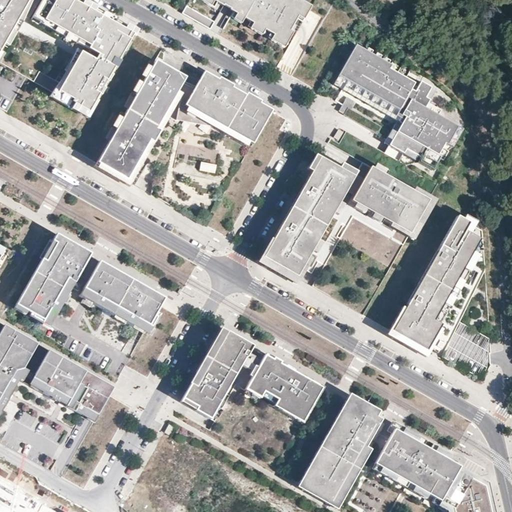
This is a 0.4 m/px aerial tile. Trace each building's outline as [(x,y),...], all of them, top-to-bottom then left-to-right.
[(0,0),(0,60),(34,0),(0,0)] [(77,0),(39,0),(27,23),(92,60),(89,65),(69,54),(44,99),(83,121),(134,32),(77,0)] [(212,0),(215,1),(284,41),(303,6),(293,0),(212,0)] [(186,6),(182,13),(203,26),(207,18),(186,6)] [(207,18),(203,26),(210,29),(214,22),(207,18)] [(355,45),(338,75),(347,80),(356,85),(364,90),(373,95),(381,99),(390,104),(398,109),(393,119),(398,121),(395,125),(391,133),(395,135),(388,146),(403,154),(405,149),(417,156),(420,158),(418,162),(432,170),(439,158),(440,157),(437,155),(441,148),(444,144),(446,145),(456,127),(436,116),(424,109),(426,104),(434,90),(420,82),(415,92),(410,90),(414,83),(388,68),(390,65),(355,45)] [(185,78),(155,60),(151,67),(183,81),(185,78)] [(183,81),(151,67),(117,127),(96,163),(126,180),(138,159),(132,156),(135,150),(141,154),(171,101),(179,102),(176,120),(211,127),(220,132),(246,147),(244,149),(248,151),(249,149),(271,110),(210,75),(202,89),(195,86),(183,81)] [(202,89),(210,75),(203,72),(195,86),(202,89)] [(338,75),(333,85),(341,90),(347,80),(338,75)] [(347,80),(341,90),(350,95),(356,85),(347,80)] [(356,85),(350,95),(359,100),(364,90),(356,85)] [(364,90),(359,100),(367,104),(373,95),(364,90)] [(373,95),(367,104),(376,109),(381,99),(373,95)] [(347,96),(342,105),(347,108),(344,113),(377,132),(381,125),(352,109),(356,101),(347,96)] [(381,99),(376,109),(384,114),(390,104),(381,99)] [(390,104),(384,114),(393,119),(398,109),(390,104)] [(439,111),(426,104),(424,109),(436,116),(439,111)] [(391,133),(395,125),(394,125),(384,143),(388,146),(395,135),(391,133)] [(456,127),(446,145),(451,148),(461,129),(456,127)] [(338,140),(343,132),(338,130),(333,137),(338,140)] [(440,157),(439,158),(445,162),(449,153),(441,148),(437,155),(440,157)] [(405,149),(403,154),(415,160),(417,156),(405,149)] [(132,156),(138,159),(141,154),(135,150),(132,156)] [(319,157),(316,163),(335,174),(338,168),(319,157)] [(203,162),(201,171),(216,175),(219,166),(203,162)] [(317,241),(333,213),(338,204),(350,182),(335,174),(316,163),(262,258),(296,277),(308,257),(312,249),(317,241)] [(341,163),(335,174),(350,182),(356,172),(341,163)] [(353,202),(372,168),(370,167),(350,201),(353,202)] [(372,213),(381,218),(390,223),(409,234),(428,200),(372,168),(353,202),(355,203),(365,209),(372,213)] [(363,214),(365,209),(355,203),(352,208),(363,214)] [(337,216),(342,207),(338,204),(333,213),(337,216)] [(378,223),(381,218),(372,213),(370,218),(378,223)] [(470,224),(456,216),(404,308),(390,331),(425,351),(439,327),(441,324),(433,319),(435,316),(474,249),(479,240),(465,232),(470,224)] [(409,234),(390,223),(388,227),(407,237),(409,234)] [(56,234),(55,236),(89,256),(90,254),(56,234)] [(89,256),(55,236),(52,241),(55,243),(45,261),(41,259),(15,305),(50,325),(69,290),(73,283),(89,256)] [(55,243),(52,241),(41,259),(45,261),(55,243)] [(321,243),(317,241),(312,249),(316,252),(321,243)] [(0,243),(0,252),(2,253),(6,256),(10,249),(0,243)] [(481,253),(474,249),(435,316),(443,320),(481,253)] [(299,279),(311,259),(308,257),(296,277),(299,279)] [(144,333),(164,298),(99,261),(79,296),(84,299),(91,303),(103,310),(111,314),(112,315),(124,322),(144,333)] [(75,294),(79,287),(73,283),(69,290),(75,294)] [(91,303),(84,299),(82,303),(89,307),(91,303)] [(50,325),(15,305),(13,309),(48,328),(50,325)] [(441,329),(439,327),(425,351),(390,331),(404,308),(402,307),(386,335),(425,357),(441,329)] [(124,322),(112,315),(111,317),(123,324),(124,322)] [(17,378),(37,344),(4,325),(0,331),(0,337),(2,338),(0,341),(0,412),(19,379),(17,378)] [(456,327),(441,361),(478,377),(493,343),(456,327)] [(221,328),(220,330),(252,348),(253,347),(221,328)] [(250,359),(247,357),(252,348),(220,330),(182,397),(197,406),(195,409),(210,418),(224,392),(221,390),(232,371),(237,362),(245,367),(248,362),(250,359)] [(17,378),(19,379),(28,384),(48,350),(37,344),(17,378)] [(48,350),(28,384),(94,421),(114,387),(48,350)] [(317,385),(272,360),(264,356),(257,367),(252,377),(246,386),(283,407),(281,410),(301,422),(311,405),(307,403),(317,385)] [(248,362),(245,367),(250,370),(248,375),(252,377),(257,367),(248,362)] [(232,371),(221,390),(224,392),(235,373),(232,371)] [(311,405),(321,388),(317,385),(307,403),(311,405)] [(244,390),(281,410),(283,407),(246,386),(244,390)] [(180,401),(195,409),(197,406),(182,397),(180,401)] [(351,411),(347,408),(307,478),(312,481),(308,487),(334,502),(378,425),(365,417),(368,412),(355,405),(351,411)] [(385,422),(368,412),(365,417),(378,425),(385,422)] [(378,425),(334,502),(338,504),(385,422),(378,425)] [(169,435),(173,427),(169,424),(164,432),(169,435)] [(488,511),(483,487),(481,476),(394,427),(391,432),(373,464),(426,494),(433,498),(447,506),(448,511),(488,511)] [(426,494),(373,464),(371,468),(424,499),(426,494)] [(303,484),(308,487),(312,481),(307,478),(303,484)] [(55,511),(0,481),(0,511),(55,511)] [(447,506),(433,498),(430,502),(446,511),(447,506)]
